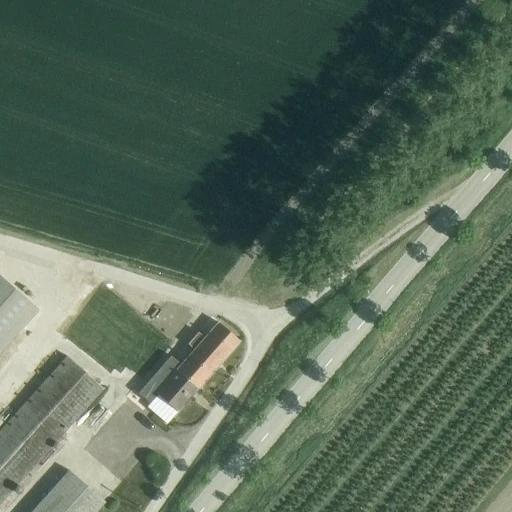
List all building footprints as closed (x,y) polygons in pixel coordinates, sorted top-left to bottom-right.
[(0,350),(37,308),(0,275),(0,350)] [(99,287),(60,336),(111,376),(120,364),(140,381),(170,343),(99,287)] [(176,370),(198,389),(240,342),(218,323),(205,338),(198,332),(187,345),(193,350),(180,364),(176,370)] [(0,502),(103,388),(67,356),(0,430),(0,502)] [(176,370),(180,364),(171,356),(138,394),(150,404),(147,407),(167,425),(198,389),(176,370)] [(119,375),(120,375),(121,375),(122,374),(123,374),(124,373),(124,372),(124,371),(124,370),(124,369),(123,368),(122,367),(121,367),(120,367),(119,367),(118,367),(117,368),(117,369),(116,369),(116,370),(116,371),(116,372),(117,373),(118,374),(119,375)] [(54,452),(55,452),(56,452),(57,451),(58,451),(59,450),(59,449),(59,448),(59,447),(59,446),(58,445),(57,444),(56,444),(55,444),(54,444),(53,444),(52,445),(52,446),(51,447),(51,448),(52,449),(52,450),(53,451),(54,451),(54,452)] [(69,471),(31,511),(96,511),(105,503),(69,471)] [(29,480),(30,480),(31,480),(32,479),(33,479),(34,478),(34,477),(34,476),(34,475),(34,474),(33,473),(32,472),(31,472),(30,472),(29,472),(28,472),(27,473),(27,474),(26,475),(26,476),(26,477),(26,478),(27,478),(28,479),(28,480),(29,480)] [(17,494),(18,494),(19,494),(20,494),(21,493),(22,492),(22,491),(22,490),(22,489),(22,488),(21,488),(21,487),(20,486),(19,486),(18,486),(17,486),(16,487),(15,487),(15,488),(14,489),(14,490),(14,491),(14,492),(15,493),(16,493),(16,494),(17,494)] [(10,501),(11,501),(12,501),(13,501),(14,500),(15,499),(15,498),(15,497),(15,496),(14,495),(13,494),(12,494),(12,493),(11,493),(10,494),(9,494),(8,495),(7,495),(7,496),(7,497),(7,498),(7,499),(8,500),(8,501),(9,501),(10,501)]
